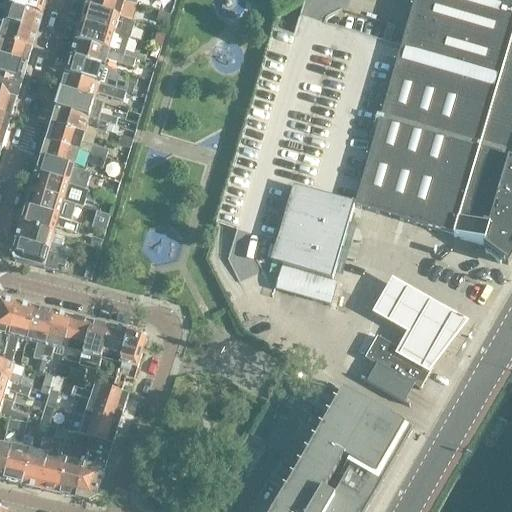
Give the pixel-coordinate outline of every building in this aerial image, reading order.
[(0,0),(0,3),(9,6),(42,16),(47,1),(44,0),(0,0)] [(111,0),(88,0),(85,9),(119,20),(131,23),(135,7),(131,6),(111,0)] [(505,267),(507,268),(511,260),(511,2),(505,0),(415,0),(355,205),(354,207),(484,246),(483,248),(507,265),(505,267)] [(0,22),(3,23),(37,34),(42,16),(9,6),(0,3),(0,22)] [(85,9),(80,27),(125,41),(128,31),(146,37),(149,29),(119,20),(85,9)] [(170,17),(158,13),(155,23),(167,26),(170,17)] [(0,32),(1,32),(0,34),(0,40),(31,50),(37,34),(3,23),(0,22),(0,32)] [(80,27),(75,43),(124,58),(126,49),(123,48),(125,41),(80,27)] [(163,42),(165,34),(157,32),(154,40),(163,42)] [(0,58),(26,67),(31,50),(0,40),(0,58)] [(75,43),(70,60),(104,70),(111,71),(113,64),(132,70),(135,62),(124,58),(75,43)] [(0,76),(21,83),(26,67),(0,58),(0,76)] [(70,60),(66,75),(99,86),(126,94),(129,85),(108,79),(111,71),(104,70),(70,60)] [(66,75),(61,92),(94,102),(96,94),(123,103),(126,94),(99,86),(66,75)] [(0,96),(16,101),(21,83),(0,76),(0,96)] [(61,92),(55,110),(89,120),(98,123),(100,117),(104,105),(94,102),(61,92)] [(0,112),(11,117),(16,101),(0,96),(0,112)] [(55,110),(50,127),(83,137),(86,128),(106,134),(108,126),(98,123),(89,120),(55,110)] [(0,131),(6,133),(11,117),(0,112),(0,131)] [(117,122),(100,117),(98,123),(108,126),(115,128),(117,122)] [(108,126),(106,133),(116,136),(118,129),(115,128),(108,126)] [(50,127),(45,143),(79,153),(106,162),(108,155),(92,150),(92,148),(81,144),(83,137),(50,127)] [(133,141),(120,137),(117,146),(130,150),(133,141)] [(45,143),(40,160),(74,170),(85,174),(87,165),(103,170),(106,162),(79,153),(45,143)] [(74,170),(40,160),(35,177),(68,187),(96,195),(99,186),(71,178),(74,170)] [(68,187),(35,177),(30,193),(64,203),(66,195),(93,203),(96,195),(68,187)] [(331,283),(354,207),(355,205),(293,187),(276,242),(270,265),(280,268),(331,283)] [(30,193),(25,209),(59,220),(86,228),(89,219),(61,211),(64,203),(30,193)] [(25,209),(20,227),(54,237),(56,228),(83,237),(86,228),(59,220),(25,209)] [(91,228),(104,233),(109,216),(96,212),(91,228)] [(20,227),(15,243),(60,257),(79,262),(81,253),(62,247),(65,240),(54,237),(20,227)] [(102,242),(92,239),(90,247),(100,250),(102,242)] [(60,257),(15,243),(11,255),(15,262),(44,269),(58,273),(60,267),(67,269),(70,260),(60,257)] [(94,266),(86,264),(82,278),(90,280),(94,266)] [(406,337),(394,359),(428,379),(469,327),(391,283),(372,318),(406,337)] [(0,301),(0,362),(1,363),(7,339),(16,304),(2,301),(1,300),(0,301)] [(16,304),(7,339),(1,363),(11,366),(18,341),(26,343),(36,309),(16,304)] [(36,309),(26,343),(36,346),(30,372),(38,374),(44,348),(53,313),(36,309)] [(53,313),(44,348),(38,374),(44,376),(48,360),(51,360),(54,350),(63,353),(72,318),(53,313)] [(72,318),(63,353),(61,361),(79,365),(82,357),(90,323),(72,318)] [(90,323),(82,357),(79,365),(79,367),(84,369),(97,372),(100,362),(108,327),(90,323)] [(108,327),(100,362),(109,364),(105,379),(115,382),(118,367),(127,332),(108,327)] [(127,332),(118,367),(115,382),(112,392),(121,394),(125,379),(133,381),(137,370),(145,342),(142,336),(127,332)] [(369,333),(358,352),(367,357),(377,338),(369,333)] [(400,351),(377,338),(367,357),(365,359),(377,366),(367,382),(361,379),(360,380),(409,407),(409,406),(405,403),(414,387),(420,391),(433,369),(428,367),(426,369),(398,354),(400,351)] [(0,380),(9,383),(30,391),(31,391),(34,382),(22,378),(25,370),(11,366),(1,363),(0,362),(0,380)] [(78,372),(76,381),(82,383),(86,370),(79,368),(78,372)] [(78,372),(70,370),(67,378),(76,381),(78,372)] [(42,391),(48,393),(53,380),(47,378),(42,391)] [(64,381),(54,378),(50,392),(60,395),(64,381)] [(0,380),(0,399),(4,401),(14,405),(17,395),(27,399),(30,391),(9,383),(0,380)] [(75,399),(74,400),(122,415),(128,397),(121,394),(112,392),(92,385),(89,393),(73,388),(70,398),(75,399)] [(60,395),(50,392),(45,408),(55,411),(60,395)] [(365,511),(412,432),(342,392),(273,511),(365,511)] [(0,399),(0,418),(16,423),(26,425),(28,417),(1,409),(4,401),(0,399)] [(77,405),(73,416),(117,431),(122,415),(74,400),(73,403),(77,405)] [(55,411),(45,408),(40,426),(50,429),(55,411)] [(67,424),(64,432),(68,433),(68,434),(78,437),(90,440),(111,447),(112,447),(117,431),(73,416),(71,425),(67,424)] [(0,444),(0,480),(2,481),(16,423),(9,421),(3,445),(0,444)] [(16,423),(2,481),(21,485),(29,451),(20,449),(26,425),(16,423)] [(67,434),(56,431),(54,437),(65,440),(67,434)] [(68,450),(66,460),(57,494),(75,498),(84,465),(86,454),(90,440),(81,438),(78,452),(68,450)] [(29,451),(21,485),(39,490),(48,456),(51,442),(42,439),(39,454),(29,451)] [(84,465),(75,498),(88,501),(95,499),(104,470),(103,469),(93,467),(98,452),(109,455),(111,447),(90,440),(84,465)] [(50,444),(48,456),(39,490),(57,494),(66,460),(57,458),(59,446),(52,444),(50,444)]
